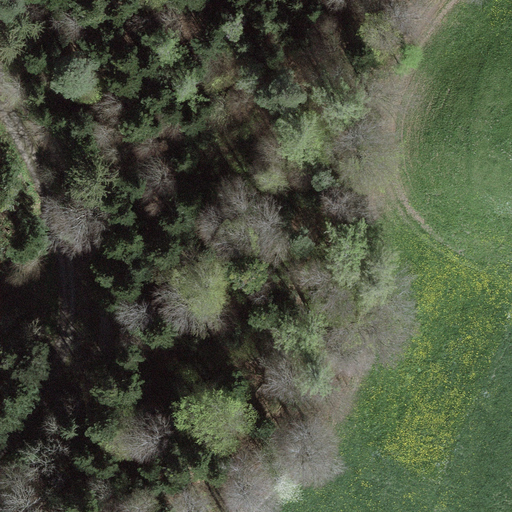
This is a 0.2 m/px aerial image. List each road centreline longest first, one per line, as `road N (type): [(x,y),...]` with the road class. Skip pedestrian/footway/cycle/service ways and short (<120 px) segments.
road 1 (track): [(448,0),(400,73),(393,102),(355,386),(297,468),(246,511)]
road 2 (track): [(0,82),(32,110),(71,170),(108,300),(68,511)]
road 3 (track): [(0,451),(48,389),(64,344),(62,264),(0,100)]
